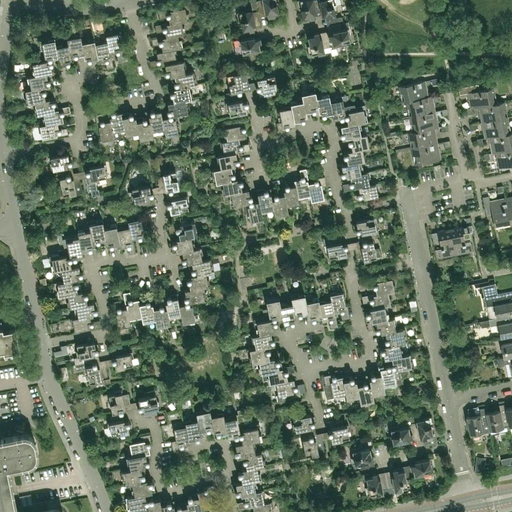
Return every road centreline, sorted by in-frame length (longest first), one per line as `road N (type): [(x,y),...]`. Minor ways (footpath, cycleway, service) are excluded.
road 1 (residential): [(406,199),(340,204),(327,122),(256,143)]
road 2 (residential): [(0,80),(11,4),(73,10),(129,2)]
road 3 (residential): [(105,511),(39,343)]
road 4 (residential): [(224,477),(161,494),(151,420),(135,424),(133,412)]
road 5 (residential): [(349,277),(371,363),(304,369)]
road 6 (residential): [(122,105),(158,98),(129,2)]
road 7 (residential): [(446,398),(418,264)]
road 8 (residential): [(100,332),(107,328),(91,265),(141,260)]
road 9 (residential): [(39,343),(16,225)]
